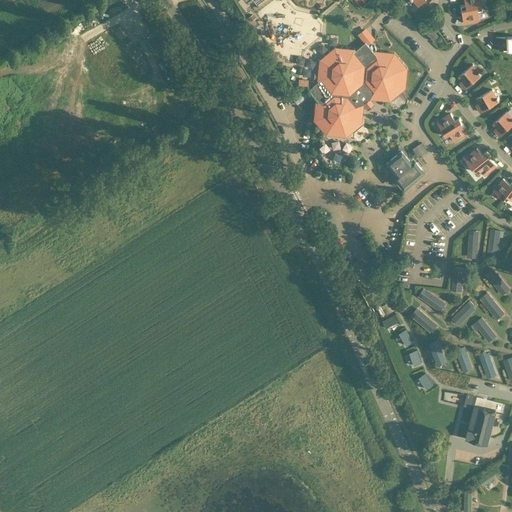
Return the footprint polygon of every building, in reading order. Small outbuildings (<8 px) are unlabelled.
[(353,0),(361,9),(371,0),(353,0)] [(463,0),(465,5),(460,6),(461,10),(481,6),(480,0),(463,0)] [(479,20),(477,11),(482,10),(481,6),(461,10),(463,23),(479,20)] [(429,28),(425,32),(433,40),(438,36),(429,28)] [(373,38),(366,29),(365,30),(359,34),(365,42),(367,43),(373,38)] [(511,36),(496,37),(496,45),(500,45),(500,50),(511,49),(511,36)] [(394,53),(384,52),(372,51),(367,45),(367,43),(365,42),(356,50),(355,48),(339,47),(335,46),(329,51),(320,58),(318,79),(318,80),(309,88),(308,88),(306,90),(309,94),(311,92),(318,101),(317,118),(328,131),(345,133),(358,122),(359,111),(362,111),(362,104),(366,109),(370,106),(374,103),(370,98),(389,100),(404,88),(406,68),(394,53)] [(465,88),(482,74),(473,64),(459,76),(462,80),(460,82),(465,88)] [(493,89),(485,93),(476,98),(479,103),(476,105),(480,111),(500,100),(493,89)] [(500,135),(511,124),(511,115),(508,110),(493,123),(497,127),(494,130),(500,135)] [(437,121),(444,132),(446,136),(450,134),(455,141),(469,132),(460,118),(456,120),(451,113),(437,121)] [(345,142),(343,149),(350,151),(352,144),(345,142)] [(421,142),(412,148),(417,157),(427,150),(421,142)] [(326,153),(329,146),(322,143),(319,150),(326,153)] [(464,158),(473,168),(475,171),(479,168),(484,175),(497,165),(487,152),(483,155),(477,148),(464,158)] [(414,159),(411,162),(401,150),(386,162),(385,168),(391,169),(396,174),(393,176),(403,188),(423,171),(414,159)] [(503,178),(493,191),(504,199),(511,188),(511,181),(511,183),(503,178)] [(499,253),(501,229),(491,229),(489,252),(499,253)] [(478,257),(480,233),(470,233),(468,256),(478,257)] [(463,291),(465,267),(455,267),(453,290),(463,291)] [(488,276),(503,295),(511,288),(496,270),(488,276)] [(421,297),(441,311),(446,302),(427,289),(421,297)] [(483,300),(498,319),(506,312),(491,294),(483,300)] [(460,325),(476,308),(469,301),(452,318),(460,325)] [(414,317),(432,332),(438,324),(420,309),(414,317)] [(384,327),(398,321),(395,313),(380,319),(384,327)] [(475,323),(490,342),(497,335),(483,317),(475,323)] [(413,339),(416,338),(410,326),(407,328),(413,339)] [(399,332),(407,344),(413,340),(406,328),(399,332)] [(430,343),(438,365),(447,362),(439,340),(430,343)] [(456,349),(464,372),(474,368),(466,346),(456,349)] [(414,364),(421,362),(418,349),(410,351),(414,364)] [(480,355),(488,378),(498,374),(490,352),(480,355)] [(427,388),(433,384),(425,372),(419,376),(427,388)] [(488,443),(493,422),(496,411),(503,413),(506,402),(477,396),(473,395),(473,394),(467,393),(464,405),(474,407),(471,417),(466,438),(488,443)] [(480,479),(485,486),(502,474),(497,467),(480,479)] [(472,511),(472,491),(464,491),(464,511),(472,511)]
